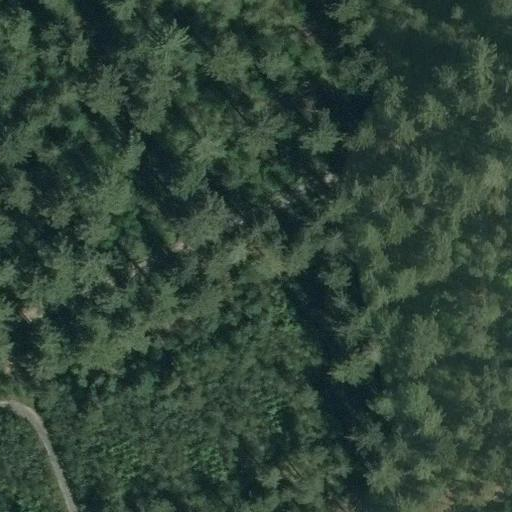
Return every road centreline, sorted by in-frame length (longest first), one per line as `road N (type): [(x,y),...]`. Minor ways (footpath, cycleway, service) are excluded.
road 1 (track): [(0,327),(511,90)]
road 2 (track): [(0,408),(40,423),(75,511)]
